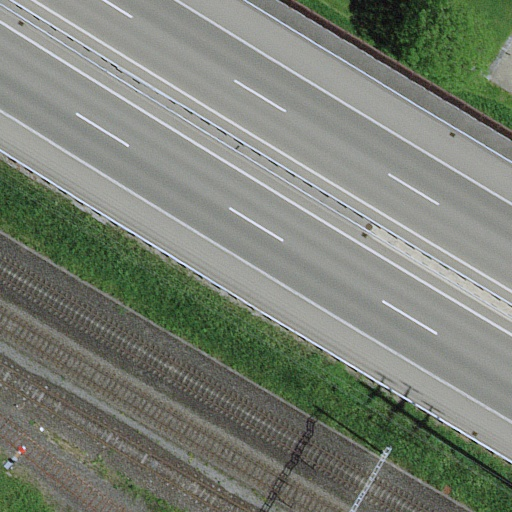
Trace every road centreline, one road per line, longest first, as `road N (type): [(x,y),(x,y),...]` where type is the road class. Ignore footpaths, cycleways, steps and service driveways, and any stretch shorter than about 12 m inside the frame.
road 1 (motorway): [(0,60),(511,375)]
road 2 (motorway): [(511,246),(106,0)]
